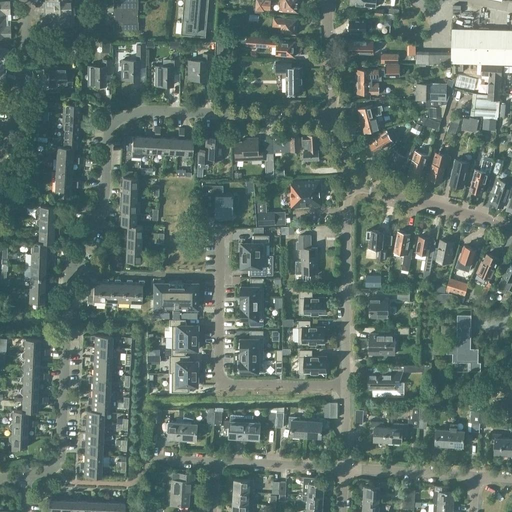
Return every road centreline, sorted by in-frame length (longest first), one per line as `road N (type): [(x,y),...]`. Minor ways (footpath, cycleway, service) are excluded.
road 1 (residential): [(79,272),(105,219),(109,136),(123,116),(335,115)]
road 2 (residential): [(345,385),(220,385),(220,275)]
road 3 (residential): [(28,475),(62,459),(69,292),(79,272)]
road 4 (residential): [(345,385),(353,184)]
road 5 (residential): [(28,0),(22,89),(0,173)]
road 6 (residential): [(511,232),(353,184)]
road 7 (residential): [(220,275),(79,272)]
road 8 (residential): [(475,477),(344,469)]
road 9 (residential): [(344,469),(216,462)]
